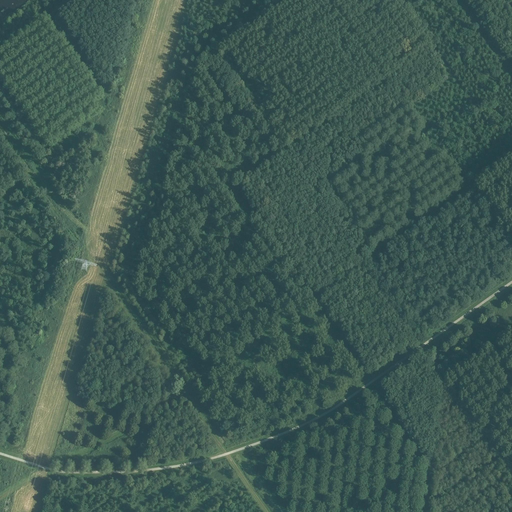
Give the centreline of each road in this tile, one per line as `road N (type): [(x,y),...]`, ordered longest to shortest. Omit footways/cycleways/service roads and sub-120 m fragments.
road 1 (track): [(511,160),(184,391),(0,499)]
road 2 (track): [(43,0),(121,109),(24,449),(27,462)]
road 3 (track): [(267,511),(101,277),(88,229),(0,130)]
